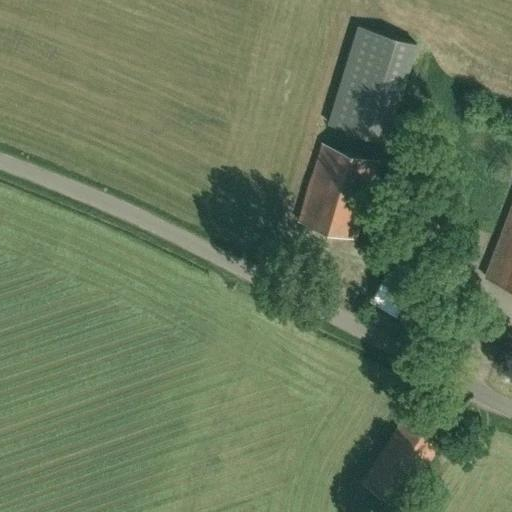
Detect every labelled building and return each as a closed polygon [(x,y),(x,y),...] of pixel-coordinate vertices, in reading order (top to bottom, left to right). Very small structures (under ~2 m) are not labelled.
[(355,21),(326,119),(385,136),(414,39),(355,21)] [(360,235),(377,155),(317,142),(300,223),(360,235)] [(511,285),(511,204),(487,276),(511,285)] [(444,237),(416,224),(406,248),(434,260),(444,237)] [(372,299),(458,347),(481,306),(394,259),(372,299)] [(403,417),(382,449),(361,480),(401,506),(441,442),(403,417)]
